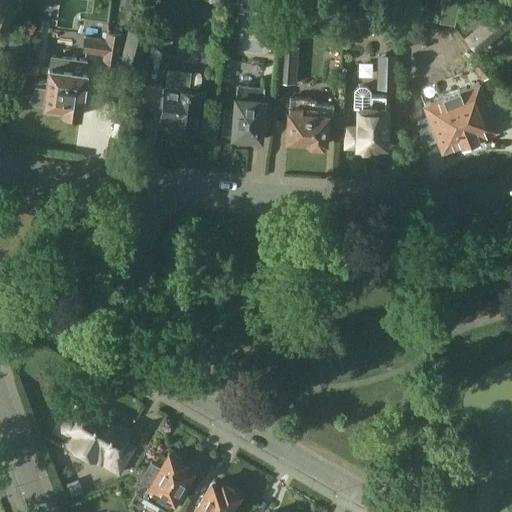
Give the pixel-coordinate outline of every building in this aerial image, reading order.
[(279,30),(282,2),(263,0),(244,0),(243,10),(267,12),(266,28),(279,30)] [(342,16),(367,16),(367,2),(343,2),(342,16)] [(458,6),(444,3),(441,19),(455,22),(458,6)] [(462,35),(475,51),(511,21),(498,5),(462,35)] [(162,9),(153,46),(148,66),(163,70),(177,12),(162,9)] [(104,40),(84,38),(83,37),(82,51),(102,54),(101,63),(115,64),(119,34),(106,32),(105,32),(104,40)] [(128,32),(126,42),(122,58),(141,62),(146,36),(128,32)] [(279,46),(277,84),(295,84),(296,47),(279,46)] [(78,113),(79,114),(85,72),(84,72),(86,60),(70,58),(70,59),(51,57),(50,67),(48,67),(45,88),(35,87),(33,103),(42,104),(42,105),(61,108),(60,111),(61,111),(65,115),(64,116),(74,118),(74,116),(78,113)] [(381,89),(395,89),(395,57),(381,57),(381,89)] [(482,59),(472,67),(483,79),(492,72),(482,59)] [(196,114),(198,94),(186,92),(188,74),(169,71),(167,89),(165,89),(160,123),(172,124),(172,127),(175,128),(174,133),(189,135),(190,130),(194,130),(194,127),(196,127),(198,115),(196,114)] [(436,138),(441,151),(461,144),(461,145),(478,139),(478,137),(497,130),(479,83),(459,91),(459,90),(442,96),(442,97),(423,105),(429,118),(417,123),(425,143),(436,138)] [(371,96),(370,94),(370,92),(365,86),(358,86),(353,91),(353,108),(357,108),(357,128),(346,128),(346,145),(356,145),(356,147),(360,147),(362,149),(368,149),(372,147),(374,147),(374,146),(384,146),(386,108),(385,108),(385,96),(371,96)] [(235,87),(234,99),(232,119),(222,118),(221,134),(231,135),(231,137),(233,137),(236,140),(243,141),(246,138),(259,139),(262,101),(262,88),(251,87),(235,87)] [(332,117),(333,105),(333,104),(315,103),(315,98),(289,96),(286,139),(307,141),(307,142),(309,145),(322,146),(325,143),(327,117),(332,117)] [(63,442),(100,463),(119,474),(134,447),(123,440),(129,431),(117,423),(115,426),(84,408),(77,420),(70,416),(66,418),(62,426),(62,430),(68,433),(63,442)] [(149,487),(148,489),(143,498),(167,511),(191,471),(182,466),(184,463),(168,453),(160,468),(150,462),(139,481),(149,487)] [(212,483),(194,511),(227,511),(238,494),(223,485),(221,488),(212,483)]
